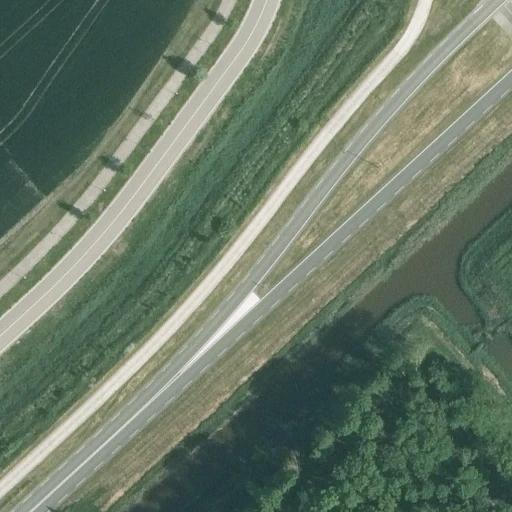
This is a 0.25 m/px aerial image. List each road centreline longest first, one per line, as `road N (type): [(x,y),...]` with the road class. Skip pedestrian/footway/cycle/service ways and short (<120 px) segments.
road 1 (secondary): [(497,0),(362,137),(163,388)]
road 2 (secondary): [(163,388),(511,79)]
road 3 (unclassified): [(0,336),(100,237),(238,54),(265,0)]
road 4 (secondary): [(28,511),(163,388)]
